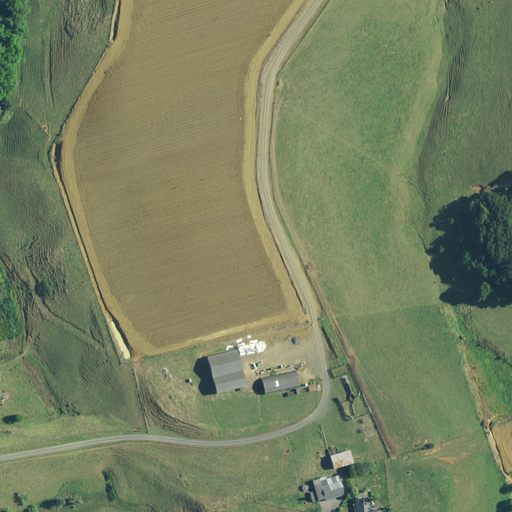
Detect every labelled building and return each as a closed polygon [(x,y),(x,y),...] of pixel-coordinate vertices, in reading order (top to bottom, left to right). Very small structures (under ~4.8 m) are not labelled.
[(245,386),(236,349),(206,357),(215,393),(245,386)] [(298,385),(295,371),(260,379),(264,393),(298,385)] [(353,463),(349,450),(329,456),(333,469),(353,463)] [(343,495),(337,476),(312,483),(317,500),(325,498),(325,500),(343,495)] [(369,511),(369,497),(353,498),(353,511),(369,511)]
